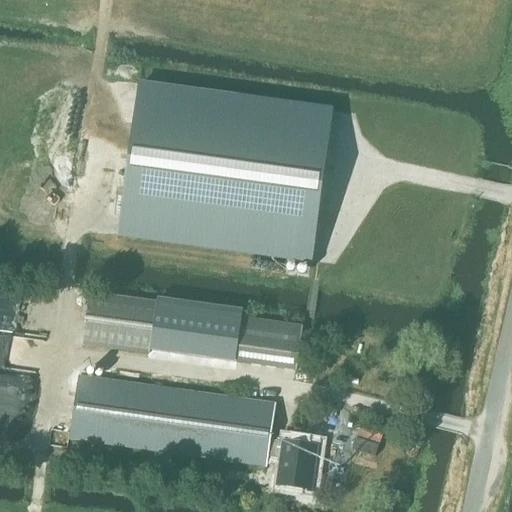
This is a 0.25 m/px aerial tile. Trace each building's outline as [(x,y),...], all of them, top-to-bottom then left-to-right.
[(142,84),(120,235),(311,262),(333,111),(142,84)] [(148,356),(156,304),(90,295),(83,347),(148,356)] [(239,316),(156,304),(148,356),(231,367),(239,316)] [(235,364),(295,372),(301,328),(241,320),(235,364)] [(310,491),(316,448),(269,441),(274,405),(78,377),(69,440),(265,468),(266,458),(280,460),(276,486),(310,491)]
